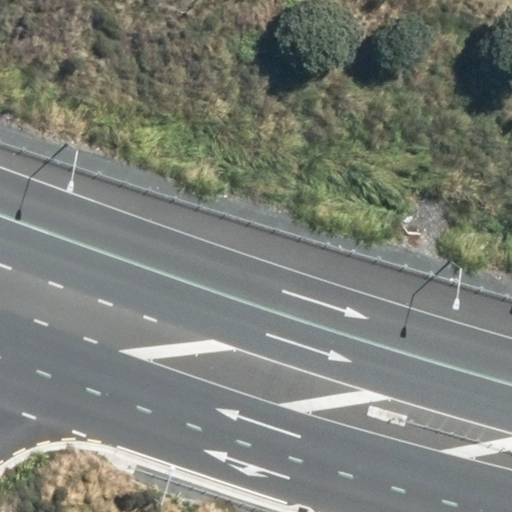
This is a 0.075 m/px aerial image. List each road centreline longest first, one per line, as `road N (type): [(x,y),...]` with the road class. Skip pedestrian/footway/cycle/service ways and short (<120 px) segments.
road 1 (primary): [(0,208),(511,374)]
road 2 (primary): [(511,492),(0,331)]
